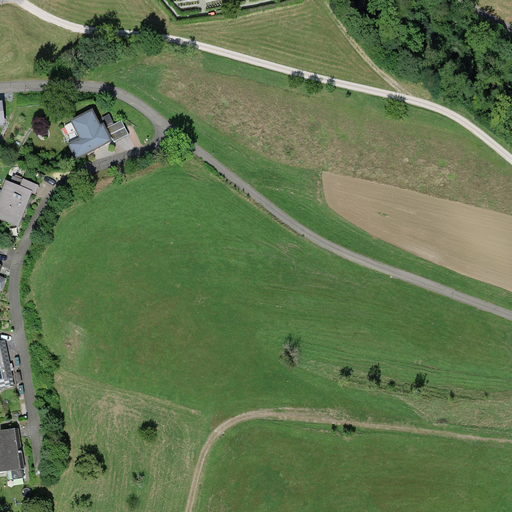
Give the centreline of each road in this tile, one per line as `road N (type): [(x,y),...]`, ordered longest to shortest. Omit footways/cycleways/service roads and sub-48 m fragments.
road 1 (track): [(11,0),(63,24),(192,44),(415,102),(462,123),(511,160)]
road 2 (residential): [(40,467),(14,296),(18,261),(64,185),(93,166),(154,147),(171,131)]
road 3 (unclassified): [(171,131),(331,249),(511,318)]
road 4 (track): [(187,511),(203,449),(245,416),(511,443)]
road 5 (unclassified): [(0,88),(107,90),(171,131)]
road 6 (track): [(415,102),(361,56),(320,0)]
